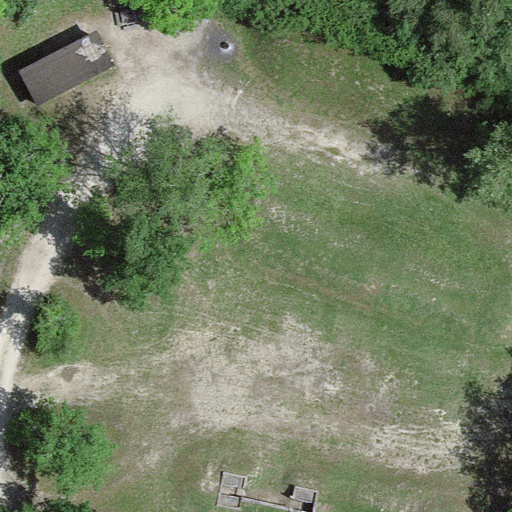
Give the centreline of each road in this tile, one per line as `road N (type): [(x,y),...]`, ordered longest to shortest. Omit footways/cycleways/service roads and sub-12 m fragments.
road 1 (track): [(511,399),(448,418),(401,418),(278,385),(158,376),(49,388),(0,410)]
road 2 (track): [(169,89),(407,170),(511,233)]
road 3 (track): [(0,396),(43,258),(127,133),(169,89)]
